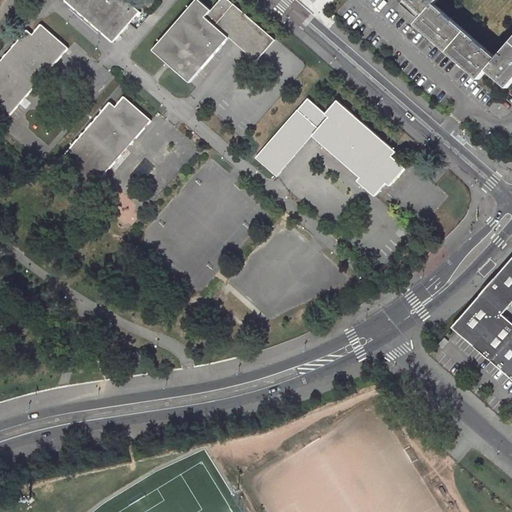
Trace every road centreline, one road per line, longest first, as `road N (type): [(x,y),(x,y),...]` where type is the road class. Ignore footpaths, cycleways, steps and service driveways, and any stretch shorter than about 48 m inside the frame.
road 1 (residential): [(0,447),(274,390),(388,337)]
road 2 (residential): [(378,321),(266,372),(38,413),(0,427)]
road 3 (residential): [(511,199),(282,0)]
road 4 (residential): [(511,199),(439,277),(378,321)]
road 5 (residential): [(388,337),(511,454)]
road 6 (residential): [(388,337),(464,278),(511,227)]
road 7 (unknown): [(355,0),(472,102)]
